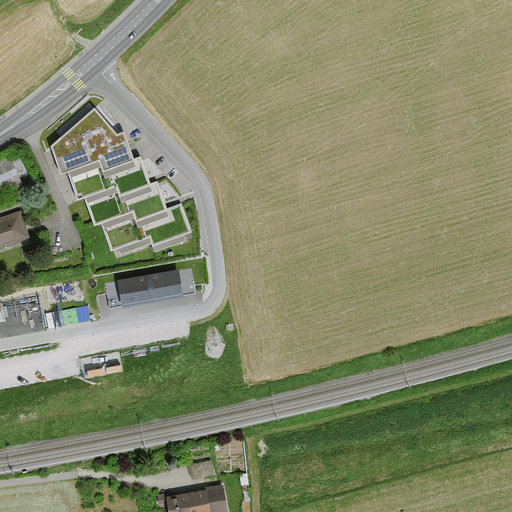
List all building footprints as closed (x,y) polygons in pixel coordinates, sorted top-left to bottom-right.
[(118,135),(95,108),(51,147),(61,174),(68,172),(78,200),(84,198),(96,226),(101,225),(111,250),(149,238),(153,246),(191,233),(181,203),(167,208),(157,182),(152,185),(141,158),(134,159),(125,133),(118,135)] [(0,188),(20,177),(9,159),(0,164),(0,188)] [(0,252),(31,241),(21,212),(0,219),(0,252)] [(177,274),(120,284),(124,304),(180,294),(177,274)] [(74,319),(91,316),(89,304),(72,306),(74,319)] [(60,310),(47,311),(49,326),(61,324),(60,310)] [(87,353),(88,373),(122,371),(121,352),(87,353)] [(229,511),(226,486),(204,489),(205,492),(169,497),(170,511),(229,511)]
